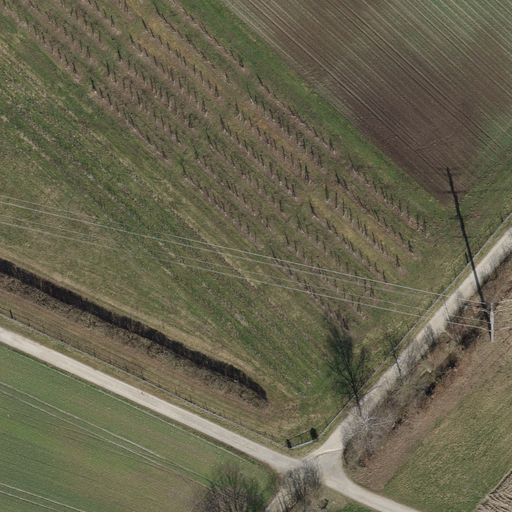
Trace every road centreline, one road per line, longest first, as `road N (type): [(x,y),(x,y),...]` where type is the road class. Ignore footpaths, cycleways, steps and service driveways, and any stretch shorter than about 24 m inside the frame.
road 1 (track): [(307,473),(0,329)]
road 2 (track): [(307,473),(511,237)]
